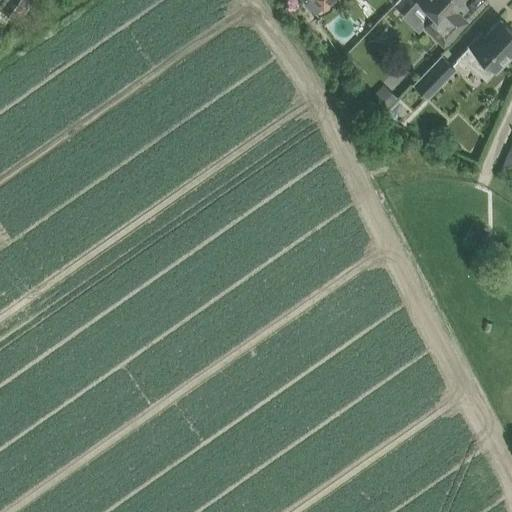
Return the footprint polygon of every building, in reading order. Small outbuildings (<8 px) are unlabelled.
[(314,0),(323,8),(330,0),(314,0)] [(418,0),(434,14),(424,25),(444,44),(467,20),(453,7),(458,0),(418,0)] [(507,26),(505,28),(497,20),(483,34),(481,32),(456,58),(465,66),(475,55),(479,59),(482,56),(496,70),(511,53),(511,51),(510,50),(511,47),(511,29),(507,25),(506,26),(507,26)] [(415,83),(428,95),(454,68),(441,55),(415,83)] [(371,98),(384,111),(397,98),(383,84),(370,97),(371,98)] [(502,166),(511,170),(511,150),(509,149),(502,166)]
